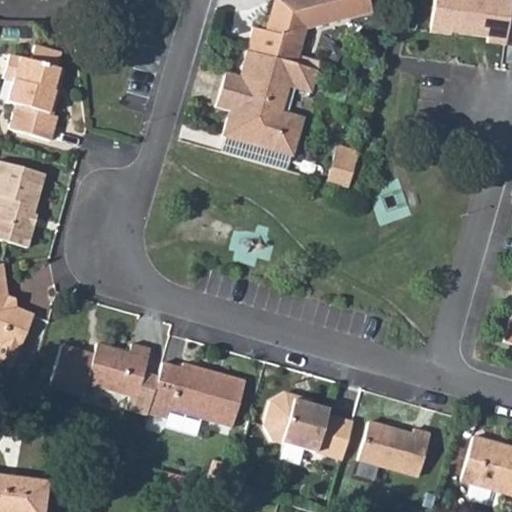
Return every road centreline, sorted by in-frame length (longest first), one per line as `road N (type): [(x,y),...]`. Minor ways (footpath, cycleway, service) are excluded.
road 1 (residential): [(436,380),(130,286),(115,258),(202,0)]
road 2 (residential): [(436,380),(511,91)]
